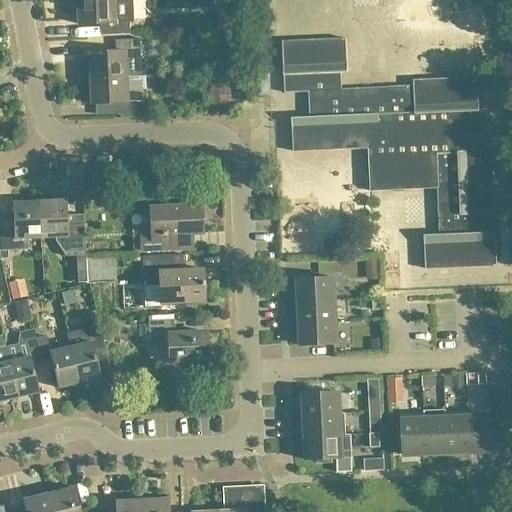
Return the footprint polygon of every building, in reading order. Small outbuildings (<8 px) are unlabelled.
[(101,0),(78,1),(78,4),(72,4),(73,23),(79,22),(79,27),(104,26),(105,37),(130,36),(129,25),(134,25),(132,0),(101,0)] [(492,214),(489,152),(488,111),(476,112),(475,80),(411,83),(411,88),(335,92),(335,81),(345,81),(343,41),(280,44),(282,95),(314,94),(315,119),(290,120),(292,154),(367,151),(369,194),(436,191),(438,237),(423,237),(424,270),(496,267),(494,233),(489,233),(488,215),(492,214)] [(116,55),(91,56),(92,81),(128,79),(141,79),(139,42),(116,43),(116,55)] [(10,72),(0,74),(0,85),(12,82),(10,72)] [(142,92),(128,92),(128,79),(92,81),(93,107),(117,106),(118,116),(143,115),(142,92)] [(268,79),(256,79),(257,97),(268,97),(268,79)] [(211,114),(228,113),(227,92),(210,93),(211,114)] [(293,110),(313,109),(313,94),(292,95),(293,110)] [(268,202),(270,222),(298,220),(296,200),(268,202)] [(0,252),(26,252),(26,241),(39,241),(37,204),(11,205),(11,221),(0,220),(0,252)] [(37,204),(39,241),(53,240),(53,244),(62,259),(82,259),(81,229),(63,229),(62,204),(37,204)] [(176,238),(198,236),(196,209),(150,211),(151,238),(137,239),(138,254),(177,252),(176,238)] [(346,241),(346,253),(371,252),(370,240),(346,241)] [(159,306),(202,304),(200,272),(170,274),(169,258),(140,259),(141,276),(156,275),(157,288),(141,289),(143,310),(159,309),(159,306)] [(94,262),(86,263),(87,287),(95,286),(94,262)] [(298,304),(334,302),(333,280),(297,282),(298,304)] [(30,302),(26,283),(11,286),(16,305),(30,302)] [(299,326),(317,325),(335,324),(334,302),(298,304),(299,326)] [(167,365),(205,362),(203,335),(173,337),(172,322),(146,324),(147,346),(166,345),(167,365)] [(300,348),(336,346),(335,324),(317,325),(299,326),(300,348)] [(69,350),(77,386),(97,381),(90,352),(102,350),(96,326),(85,329),(85,331),(65,336),(69,350)] [(3,351),(15,400),(36,395),(29,368),(40,365),(34,342),(31,332),(18,335),(17,347),(3,351)] [(34,342),(40,365),(50,363),(57,391),(77,386),(69,350),(48,355),(44,340),(34,342)] [(0,404),(15,400),(3,351),(0,351),(0,404)] [(422,380),(423,389),(434,388),(434,380),(422,380)] [(487,413),(467,414),(469,455),(489,454),(491,454),(490,443),(504,443),(502,400),(501,384),(486,384),(487,401),(487,413)] [(304,419),(344,417),(344,416),(339,417),(338,395),(303,396),(304,419)] [(369,415),(379,414),(379,402),(368,403),(369,415)] [(423,416),(424,457),(447,456),(445,415),(444,412),(423,413),(423,416)] [(379,414),(369,415),(370,427),(380,426),(379,414)] [(469,455),(467,414),(445,415),(447,456),(469,455)] [(424,457),(423,416),(401,417),(401,433),(398,433),(398,447),(402,447),(402,458),(424,457)] [(305,441),(350,439),(350,438),(345,438),(344,417),(304,419),(305,441)] [(369,450),(379,450),(379,436),(369,436),(369,450)] [(350,439),(305,441),(305,463),(316,462),(317,466),(330,466),(330,462),(337,462),(337,476),(351,475),(351,461),(350,439)] [(52,496),(46,498),(49,511),(89,511),(89,510),(80,511),(76,511),(71,491),(68,492),(67,490),(51,494),(52,496)] [(259,511),(259,491),(222,492),(222,511),(259,511)] [(22,511),(49,511),(46,498),(39,500),(38,497),(22,501),(23,504),(20,504),(22,511)] [(138,503),(138,511),(164,511),(165,502),(138,503)] [(138,511),(138,503),(113,504),(113,511),(138,511)]
